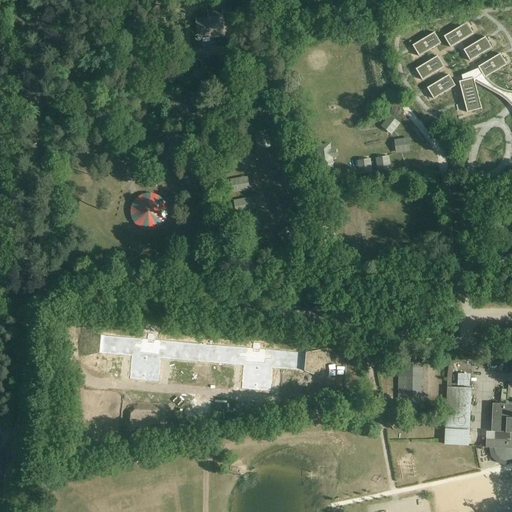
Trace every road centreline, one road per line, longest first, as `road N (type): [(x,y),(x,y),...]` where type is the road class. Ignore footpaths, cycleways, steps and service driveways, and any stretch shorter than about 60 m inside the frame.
road 1 (track): [(0,13),(132,52),(142,139),(102,182),(95,207),(108,237),(121,247),(157,247),(171,232),(172,169),(150,146)]
road 2 (unclassified): [(13,288),(321,315),(511,352)]
road 3 (track): [(45,0),(28,287)]
road 4 (track): [(511,283),(346,277),(331,317)]
road 5 (track): [(468,282),(468,148),(441,117),(412,120)]
road 6 (track): [(119,0),(157,13),(168,41),(143,104)]
